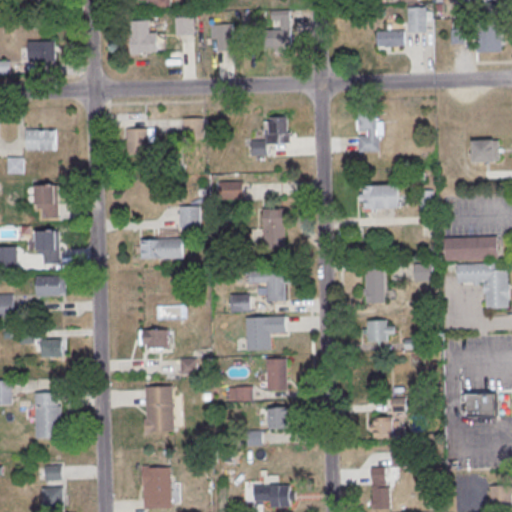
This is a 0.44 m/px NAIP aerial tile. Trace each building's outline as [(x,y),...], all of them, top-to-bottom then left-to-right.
[(170,8),(170,0),(141,0),(141,8),(170,8)] [(409,9),(427,9),(428,33),(409,34),(409,9)] [(272,49),(292,49),(292,10),(272,10),(272,49)] [(177,19),(195,19),(195,36),(177,37),(177,19)] [(131,22),(150,21),(151,34),(158,33),(159,53),(147,53),(147,55),(132,56),(131,22)] [(218,25),(234,25),(234,52),(218,53),(218,25)] [(451,42),(466,42),(466,29),(451,29),(451,42)] [(503,51),(503,30),(477,30),(477,51),(503,51)] [(378,32),(406,32),(406,47),(378,48),(378,32)] [(21,40),(21,61),(55,61),(55,40),(21,40)] [(11,60),(0,59),(0,72),(11,73),(11,60)] [(359,106),(378,105),(379,122),(385,122),(385,136),(380,137),(380,153),(360,153),(360,137),(369,137),(369,132),(360,133),(359,106)] [(269,117),(290,116),(291,145),(269,146),(269,117)] [(185,121),(204,120),(205,139),(185,139),(185,121)] [(128,130),(129,157),(151,156),(151,144),(156,144),(156,130),(128,130)] [(27,131),(58,131),(58,152),(27,152),(27,131)] [(474,143),(501,142),(501,162),(497,163),(497,164),(475,165),(474,143)] [(9,158),(25,159),(25,175),(9,175),(9,158)] [(222,184),(244,183),(245,201),(222,202),(222,184)] [(38,188),(60,187),(61,219),(44,220),(44,210),(39,210),(38,188)] [(365,188),(401,187),(401,210),(366,211),(365,188)] [(422,208),(432,208),(432,191),(422,191),(422,208)] [(181,208),(201,207),(202,228),(182,229),(181,208)] [(265,211),(288,210),(288,239),(266,240),(265,211)] [(39,232),(61,232),(62,264),(46,265),(46,256),(39,256),(39,232)] [(445,260),(444,237),(497,235),(498,258),(445,260)] [(143,241),(184,240),(185,259),(143,260),(143,241)] [(0,248),(19,248),(19,271),(0,271),(0,248)] [(486,307),(485,282),(457,283),(457,263),(507,261),(509,306),(486,307)] [(414,280),(431,280),(431,263),(414,263),(414,280)] [(367,271),(386,270),(387,303),(368,304),(367,271)] [(251,273),(286,272),(286,276),(292,276),(292,285),(287,286),(287,303),(269,303),(269,283),(251,284),(251,273)] [(39,278),(68,277),(69,297),(39,298),(39,278)] [(0,295),(15,295),(16,318),(0,318),(0,295)] [(232,296),(252,295),(253,313),(233,314),(232,296)] [(248,319),(287,318),(288,334),(272,335),(273,351),(249,352),(248,319)] [(369,321),(389,321),(389,343),(370,343),(369,321)] [(140,329),(140,348),(170,348),(170,329),(140,329)] [(66,357),(66,338),(41,338),(41,357),(66,357)] [(269,360),(291,359),(292,388),(269,389),(269,360)] [(183,360),(199,360),(199,376),(183,376),(183,360)] [(0,381),(13,381),(14,405),(0,405),(0,381)] [(253,387),(231,387),(231,399),(253,399),(253,387)] [(149,389),(175,388),(177,433),(150,434),(149,389)] [(510,392),(511,411),(466,412),(466,393),(510,392)] [(38,394),(61,394),(61,408),(64,408),(64,439),(39,440),(38,394)] [(405,411),(405,398),(393,398),(392,416),(370,416),(370,437),(395,437),(395,411),(405,411)] [(269,407),(269,428),(291,428),(291,407),(269,407)] [(47,467),(64,467),(64,482),(47,483),(47,467)] [(372,509),(390,509),(390,467),(372,467),(372,509)] [(145,469),(173,468),(174,510),(146,511),(145,469)] [(489,505),(511,505),(511,485),(489,485),(489,505)] [(274,488),(293,488),(294,510),(274,510),(274,488)] [(45,511),(45,490),(65,489),(66,511),(45,511)]
